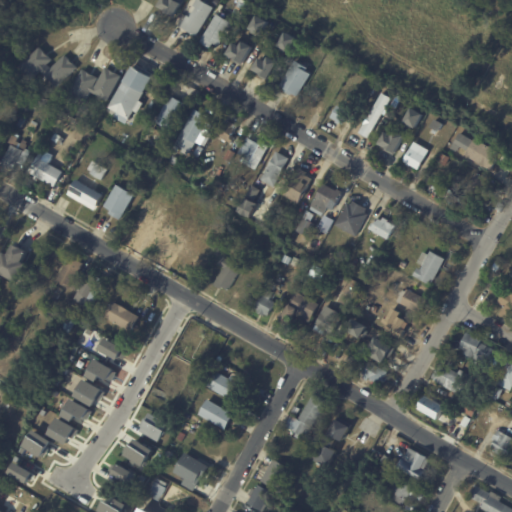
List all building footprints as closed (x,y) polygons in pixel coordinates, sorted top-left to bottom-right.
[(173,14),(157,4),(160,0),(183,0),(174,15),(173,14)] [(202,0),(214,7),(197,36),(180,26),(187,15),(190,17),(196,7),(193,5),(195,0),(202,0)] [(242,0),(247,0),(250,2),(248,6),(251,8),(249,11),(242,8),(244,5),(241,3),(242,0)] [(219,15),(231,22),(217,45),(213,42),(210,47),(199,41),(216,13),(219,15)] [(255,35),(252,33),(254,31),(250,28),(258,15),(269,22),(261,35),(260,34),(259,37),(255,35)] [(284,48),(279,45),(286,32),(297,39),(290,52),(284,48)] [(265,44),(269,38),(275,42),(270,48),(265,44)] [(245,63),(243,67),(232,60),(234,58),(228,54),(234,43),(241,46),(243,41),(253,47),(244,63),(245,63)] [(46,54),(52,60),(47,64),(51,68),(65,54),(77,68),(56,87),(41,70),(30,79),(18,66),(40,46),(46,54)] [(266,79),(258,74),(259,72),(253,68),(260,57),(266,61),(269,56),(279,62),(267,80),(266,79)] [(290,94),(283,90),(285,88),(281,85),(295,60),(308,68),(306,71),(311,74),(298,96),(292,93),(292,95),(290,94)] [(141,70),(153,77),(145,91),(146,92),(141,101),(145,103),(139,113),(136,111),(131,119),(130,118),(127,123),(116,117),(119,112),(110,107),(125,81),(124,80),(133,65),(141,70)] [(113,72),(122,76),(108,101),(91,91),(84,103),(72,96),(71,98),(68,96),(83,69),(98,78),(94,87),(95,87),(107,68),(113,72)] [(385,93),(393,97),(370,137),(361,132),(384,92),(385,93)] [(173,96),(186,104),(171,130),(156,121),(171,95),(173,96)] [(346,116),(342,123),(339,121),(338,123),(336,121),(337,120),(330,117),(336,104),(349,110),(346,116)] [(207,122),(215,127),(199,155),(193,153),(199,143),(196,141),(190,152),(189,151),(187,155),(180,151),(182,148),(174,143),(194,108),(209,117),(207,122)] [(413,130),(406,126),(408,124),(404,122),(412,108),(424,114),(416,128),(414,127),(413,130)] [(21,116),(25,119),(20,127),(16,125),(21,116)] [(228,120),(238,126),(233,136),(236,137),(232,143),(217,134),(226,118),(228,120)] [(27,129),(29,123),(30,124),(31,122),(36,124),(35,126),(35,127),(33,132),(27,129)] [(404,134),(405,135),(396,152),(397,153),(396,155),(386,150),(387,148),(379,143),(386,131),(392,135),(395,129),(404,134)] [(256,168),(242,159),(244,156),(237,152),(251,130),(261,136),(258,140),(270,147),(256,168)] [(56,133),(65,138),(61,145),(52,139),(56,133)] [(499,152),(501,153),(491,170),(464,155),(467,151),(459,146),(456,151),(450,148),(458,133),(473,141),(474,138),(499,152)] [(22,165),(16,162),(12,169),(1,163),(11,144),(7,142),(12,134),(18,137),(16,140),(21,143),(23,139),(27,141),(22,150),(31,154),(24,166),(22,165)] [(169,150),(173,143),(179,146),(175,153),(169,150)] [(414,149),(426,156),(418,169),(411,165),(411,166),(406,164),(407,162),(404,161),(412,147),(414,148),(414,149)] [(38,177),(30,172),(42,149),(54,155),(49,163),(64,172),(56,186),(38,177)] [(235,152),(231,162),(224,158),(228,149),(235,152)] [(261,179),(276,151),(289,158),(275,186),(261,179)] [(437,160),(441,152),(450,157),(446,165),(437,160)] [(102,178),(107,168),(93,160),(87,171),(102,178)] [(308,173),(307,176),(313,180),(306,192),(307,192),(303,199),(302,199),(298,206),(295,204),(296,203),(285,197),(300,169),(308,173)] [(487,179),(486,181),(488,182),(485,187),(483,186),(476,198),(464,191),(476,171),(488,178),(487,179)] [(340,190),(344,192),(334,207),(330,205),(324,213),(322,216),(311,209),(312,206),(311,205),(324,183),(337,190),(338,189),(340,190)] [(114,216),(109,213),(111,210),(104,206),(117,184),(135,194),(120,219),(114,216)] [(260,190),(253,201),(245,196),(253,184),(261,189),(260,190)] [(470,204),(467,210),(458,205),(457,208),(448,202),(449,200),(438,194),(440,192),(435,189),(438,184),(442,186),(442,187),(470,204)] [(56,190),(51,202),(40,198),(42,194),(43,194),(47,186),(56,190)] [(91,214),(79,208),(86,195),(89,197),(93,189),(102,194),(99,202),(97,201),(91,214)] [(360,204),(366,208),(364,212),(368,214),(355,236),(335,224),(348,202),(351,204),(353,200),(360,204)] [(155,214),(141,241),(127,234),(142,205),(155,212),(155,214)] [(314,215),(310,222),(315,224),(308,237),(296,230),(307,210),(315,214),(314,215)] [(332,224),(327,233),(317,228),(324,215),(334,220),(332,224)] [(385,218),(389,221),(389,222),(396,226),(388,240),(369,229),(373,223),(375,224),(376,221),(375,221),(376,218),(378,220),(378,219),(382,221),(384,218),(385,218)] [(171,224),(184,232),(183,233),(184,234),(182,238),(181,236),(168,257),(166,256),(164,259),(156,254),(158,251),(155,249),(170,224),(171,224)] [(15,245),(27,252),(21,263),(25,265),(15,283),(0,274),(0,257),(3,252),(8,255),(14,244),(15,245)] [(445,258),(431,285),(413,275),(418,267),(421,269),(423,265),(417,262),(423,251),(429,254),(431,251),(445,258)] [(330,252),(338,257),(334,263),(326,258),(330,252)] [(83,263),(77,274),(83,277),(75,291),(55,280),(70,255),(71,256),(73,254),(81,258),(79,260),(83,263)] [(293,257),(290,264),(284,261),(287,255),(293,257)] [(240,271),(229,290),(223,286),(221,289),(215,285),(225,267),(219,264),(223,257),(242,268),(240,271)] [(314,264),(326,270),(320,281),(308,274),(314,264)] [(99,277),(106,281),(90,310),(73,300),(88,274),(95,277),(96,275),(99,277)] [(353,280),(361,284),(358,291),(350,287),(353,280)] [(399,283),(395,290),(390,287),(394,280),(399,283)] [(269,281),(276,285),(274,289),(267,286),(269,281)] [(58,300),(54,297),(61,287),(64,290),(58,300)] [(276,303),(268,316),(266,314),(265,316),(258,312),(259,310),(255,308),(267,288),(275,293),(271,300),(276,303)] [(423,302),(419,312),(397,301),(400,295),(399,294),(400,291),(402,292),(403,290),(407,292),(408,289),(426,298),(423,302)] [(506,318),(500,315),(504,307),(498,304),(504,292),(510,295),(511,291),(511,319),(508,317),(507,319),(506,318)] [(320,305),(312,319),(298,311),(290,325),(280,319),(289,304),(290,305),(298,292),(320,305)] [(72,301),(80,306),(77,312),(80,314),(71,332),(58,325),(61,322),(60,321),(66,309),(68,311),(69,309),(68,308),(72,301)] [(130,311),(141,317),(132,332),(104,317),(113,302),(130,311)] [(374,305),(379,307),(376,313),(371,311),(374,305)] [(338,330),(335,335),(328,331),(326,334),(315,329),(327,306),(346,315),(338,330)] [(395,308),(403,314),(401,317),(407,320),(406,321),(410,323),(401,339),(386,329),(389,325),(383,321),(385,318),(387,319),(394,308),(395,308)] [(367,326),(366,329),(369,331),(366,338),(362,335),(360,337),(344,328),(351,317),(367,326)] [(484,340),(482,344),(495,350),(492,358),(475,351),(473,358),(464,354),(465,350),(460,348),(467,333),(484,340)] [(376,337),(395,348),(390,358),(385,356),(382,362),(370,356),(373,349),(369,346),(374,337),(376,337)] [(100,350),(119,359),(125,347),(106,338),(100,350)] [(368,359),(364,366),(359,363),(357,367),(346,360),(351,352),(356,354),(357,352),(368,359)] [(101,375),(112,381),(118,370),(95,359),(87,376),(98,381),(101,375)] [(385,377),(381,384),(369,377),(367,380),(363,378),(364,375),(362,373),(368,361),(388,372),(385,377)] [(511,389),(511,391),(496,383),(507,362),(511,364),(511,389)] [(458,373),(465,377),(456,393),(434,380),(435,379),(432,377),(440,364),(445,367),(446,366),(458,373)] [(239,383),(242,385),(234,401),(207,386),(216,371),(229,378),(230,376),(234,378),(233,380),(239,383)] [(76,397),(97,406),(105,389),(83,379),(76,397)] [(500,388),(503,389),(499,399),(498,398),(497,399),(490,396),(490,394),(489,394),(494,385),(500,388)] [(315,423),(306,438),(302,436),(300,439),(294,436),(296,433),(285,426),(292,416),(298,419),(314,393),(317,394),(319,391),(327,396),(325,399),(329,402),(315,423)] [(439,420),(419,409),(421,405),(419,403),(423,396),(425,398),(427,396),(446,407),(439,420)] [(474,417),(457,407),(463,397),(480,408),(474,417)] [(77,415),(89,420),(93,409),(71,399),(63,416),(74,421),(77,415)] [(231,421),(226,430),(200,415),(209,400),(235,415),(231,421)] [(139,431),(159,442),(169,423),(149,412),(139,431)] [(49,434),(70,445),(79,428),(59,417),(49,434)] [(346,436),(342,442),(337,440),(332,449),(337,452),(329,467),(315,459),(337,420),(350,428),(346,436)] [(24,445),(42,458),(53,441),(35,429),(24,445)] [(511,437),(511,450),(509,456),(504,454),(503,456),(494,452),(496,448),(491,446),(495,438),(498,429),(501,430),(501,429),(505,431),(504,433),(511,437)] [(182,432),(187,435),(183,442),(178,439),(182,432)] [(155,450),(136,438),(126,455),(144,466),(155,450)] [(429,465),(420,480),(398,468),(405,455),(407,456),(411,448),(429,458),(428,459),(431,460),(429,465)] [(173,453),(170,459),(165,456),(168,450),(173,453)] [(378,451),(383,456),(379,459),(374,454),(378,451)] [(190,456),(209,467),(203,477),(199,474),(193,484),(173,473),(184,453),(190,456)] [(275,460),(291,468),(279,490),(262,481),(273,459),(275,460)] [(37,473),(16,462),(10,473),(31,484),(37,473)] [(113,476),(135,485),(141,473),(119,463),(113,476)] [(160,501),(148,495),(157,477),(168,483),(166,487),(167,488),(160,501)] [(411,493),(404,505),(387,493),(398,477),(415,488),(411,493)] [(259,510),(247,503),(258,484),(272,492),(261,511),(259,510)] [(485,507),(487,504),(474,498),(476,495),(473,493),(476,488),(479,489),(481,486),(494,493),(495,491),(511,499),(511,511),(491,511),(485,508),(485,507)] [(114,505),(106,500),(100,511),(102,511),(124,511),(129,504),(118,498),(114,505)]
